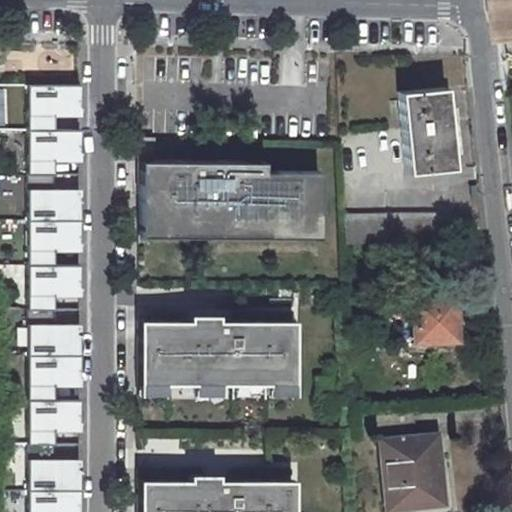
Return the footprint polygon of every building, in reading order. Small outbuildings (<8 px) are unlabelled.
[(511,0),(498,0),(504,55),(511,54),(511,0)] [(26,82),(25,127),(52,127),(52,112),(69,113),(69,105),(79,105),(79,82),(26,82)] [(450,168),(441,88),(395,93),(404,173),(450,168)] [(79,150),(79,127),(52,127),(25,127),(25,172),(52,172),(52,157),(68,157),(69,150),(79,150)] [(115,133),(136,136),(136,159),(146,159),(151,159),(151,136),(115,133)] [(146,169),(136,169),(135,223),(159,222),(159,232),(188,233),(189,223),(216,223),(216,233),(273,234),(273,224),(315,224),(316,170),(260,169),(234,169),(234,160),(151,159),(146,159),(146,169)] [(146,159),(136,159),(136,169),(146,169),(146,159)] [(234,160),(234,169),(260,169),(260,159),(234,160)] [(52,172),(25,172),(25,217),(79,217),(79,195),(68,195),(68,187),(52,188),(52,172)] [(342,217),(344,245),(449,243),(448,213),(342,217)] [(78,240),(79,217),(25,217),(25,262),(52,262),(52,248),(68,247),(69,240),(78,240)] [(189,223),(188,233),(216,233),(216,223),(189,223)] [(79,285),(78,262),(52,262),(25,262),(25,307),(52,307),(52,293),(68,293),(68,285),(79,285)] [(68,285),(68,293),(78,293),(79,285),(68,285)] [(452,297),(410,300),(412,342),(432,342),(433,347),(453,346),(453,341),(458,341),(457,318),(453,318),(452,297)] [(52,322),(52,307),(25,307),(25,352),(78,352),(78,330),(68,330),(68,322),(52,322)] [(373,313),(374,330),(384,330),(384,313),(373,313)] [(185,319),(135,319),(135,381),(161,382),(191,382),(216,382),(265,382),(290,382),(290,319),(215,319),(185,319)] [(68,375),(78,375),(78,352),(25,352),(25,397),(51,397),(51,383),(68,383),(68,375)] [(68,375),(68,383),(78,383),(78,375),(68,375)] [(161,382),(135,381),(135,392),(160,392),(161,382)] [(216,382),(191,382),(190,393),(216,393),(216,382)] [(265,382),(265,393),(290,393),(290,382),(265,382)] [(78,420),(78,397),(51,397),(25,397),(25,442),(52,442),(51,428),(68,428),(68,420),(78,420)] [(68,420),(68,428),(78,428),(78,420),(68,420)] [(377,440),(384,510),(430,504),(427,475),(437,474),(433,434),(377,440)] [(51,457),(52,442),(25,442),(24,487),(78,487),(78,464),(68,465),(68,457),(51,457)] [(440,503),(437,474),(427,475),(430,504),(440,503)] [(185,479),(135,479),(134,511),(289,511),(290,479),(215,479),(185,479)] [(24,511),(67,511),(68,510),(78,511),(78,487),(24,487),(24,511)]
